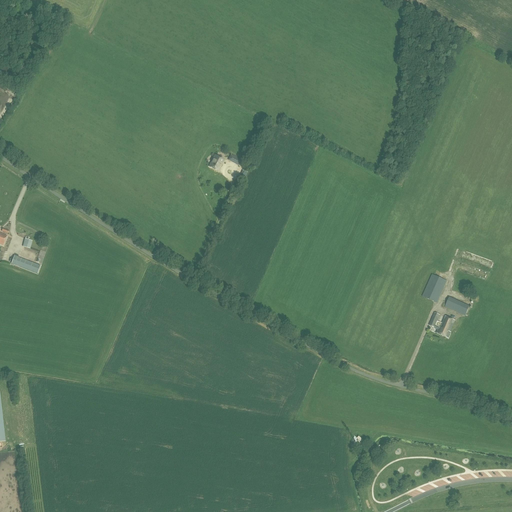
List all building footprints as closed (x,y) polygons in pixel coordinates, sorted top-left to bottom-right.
[(242,159),(231,154),(228,160),(240,166),(242,161),(241,161),(242,159)] [(215,155),(209,167),(218,171),(224,160),(215,155)] [(242,170),(239,176),(244,179),(248,172),(242,170)] [(25,239),(23,247),(30,249),(33,241),(28,239),(25,239)] [(41,266),(14,256),(11,264),(38,274),(41,266)] [(437,303),(446,281),(432,275),(422,296),(437,303)] [(465,316),(469,307),(449,298),(445,307),(465,316)] [(455,320),(445,316),(442,323),(437,321),(440,315),(434,313),(429,325),(434,328),(437,330),(436,333),(448,338),(451,332),(450,332),(455,320)]
